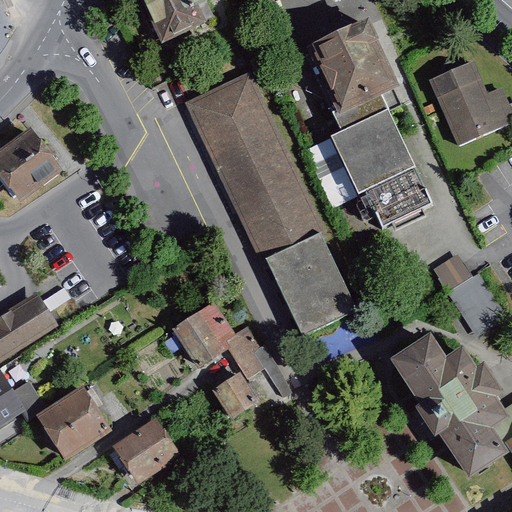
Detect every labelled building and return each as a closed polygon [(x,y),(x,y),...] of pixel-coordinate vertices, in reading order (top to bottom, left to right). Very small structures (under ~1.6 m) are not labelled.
[(201,0),(140,0),(163,47),(213,24),(201,0)] [(378,236),(436,212),(389,101),(405,94),(376,25),(315,51),(350,134),(338,139),(378,236)] [(477,65),(432,85),(462,150),(511,127),(511,104),(507,93),(493,99),(477,65)] [(249,76),(186,106),(264,270),(270,267),(324,242),(328,240),(249,76)] [(32,132),(0,155),(0,172),(18,197),(60,166),(34,130),(32,132)] [(334,140),(308,150),(331,208),(351,201),(335,160),(341,157),(334,140)] [(270,267),(303,337),(357,311),(324,242),(270,267)] [(476,342),(509,320),(480,275),(470,282),(456,260),(432,275),(476,342)] [(42,297),(0,322),(0,368),(62,330),(42,297)] [(215,307),(175,334),(201,372),(229,352),(250,382),(274,365),(250,331),(238,340),(215,307)] [(431,338),(395,362),(415,391),(434,419),(452,446),(470,472),(510,444),(495,421),(503,416),(490,396),(499,390),(484,367),(476,373),(462,352),(447,362),(431,338)] [(0,377),(0,435),(31,416),(4,375),(0,377)] [(242,376),(213,395),(233,424),(261,405),(242,376)] [(91,393),(44,423),(72,465),(119,436),(91,393)] [(511,409),(503,416),(495,421),(510,444),(511,446),(511,409)] [(181,460),(156,425),(116,454),(142,489),(181,460)] [(226,511),(230,502),(205,495),(202,507),(210,509),(209,511),(211,511),(217,511),(218,511),(220,511),(226,511)]
